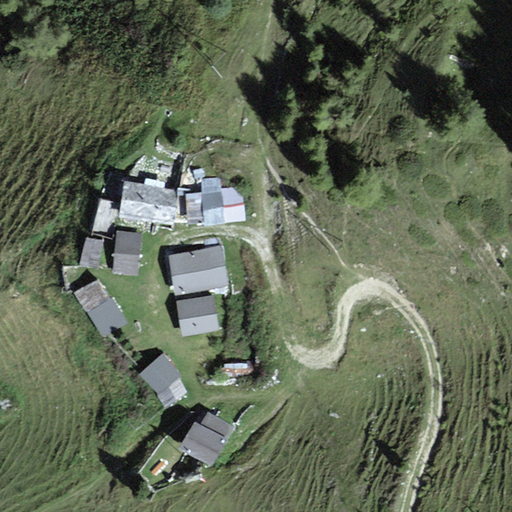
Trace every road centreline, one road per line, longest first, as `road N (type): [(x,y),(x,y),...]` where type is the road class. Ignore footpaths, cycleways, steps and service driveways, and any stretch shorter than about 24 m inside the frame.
road 1 (track): [(407,511),(434,421),(432,357),(407,310),(372,285),(358,287)]
road 2 (track): [(312,358),(292,349),(263,244),(230,234)]
